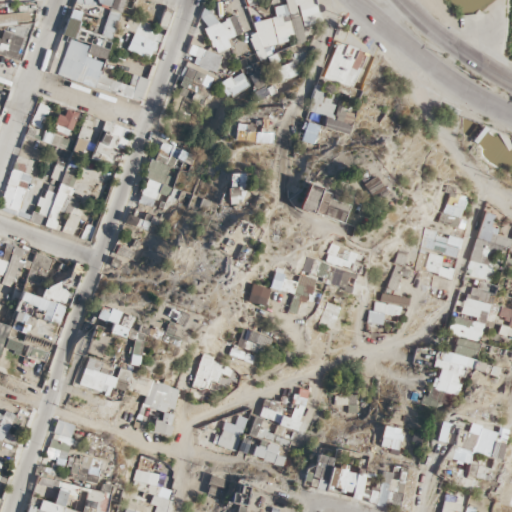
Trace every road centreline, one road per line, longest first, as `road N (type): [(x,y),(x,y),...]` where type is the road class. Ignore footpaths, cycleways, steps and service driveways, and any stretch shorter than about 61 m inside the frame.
road 1 (residential): [(191,0),(13,511)]
road 2 (residential): [(341,239),(285,211),(280,162),(297,104),(346,0)]
road 3 (trunk): [(351,0),(447,79),(511,118)]
road 4 (residential): [(511,207),(434,125),(414,53)]
road 5 (trunk): [(511,81),(400,0)]
